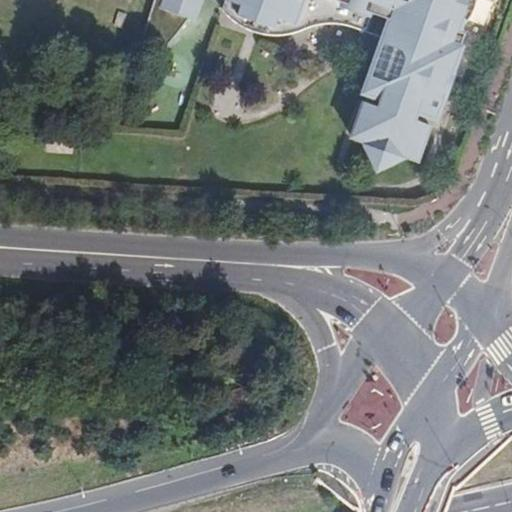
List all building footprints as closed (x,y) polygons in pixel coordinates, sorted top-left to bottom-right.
[(152,0),(141,38),(166,46),(179,31),(192,12),(197,0),(224,0),(241,6),(237,17),(273,30),(277,19),(294,24),(296,16),(331,0),(363,0),(392,11),(389,21),(389,22),(383,39),(379,51),(375,62),(363,96),(380,102),(378,109),(362,104),(350,139),(365,144),(363,150),(372,167),(378,164),(381,171),(399,163),(401,157),(416,162),(428,127),(413,122),(416,115),(433,121),(440,101),(450,73),(464,35),(457,33),(458,30),(462,26),(467,22),(470,16),(473,11),(475,5),(475,0),(152,0)] [(392,11),(363,0),(331,0),(296,16),(294,24),(277,19),(273,30),(237,17),(241,6),(224,0),(221,10),(224,14),(228,18),(232,21),(239,26),(246,30),(252,32),(259,34),(265,35),(272,36),(279,36),(284,35),(289,35),(294,33),(300,31),(310,27),(314,26),(318,25),(322,25),(327,25),(330,24),(335,25),(340,25),(345,26),(349,27),(352,28),(383,39),(389,22),(389,21),(392,11)] [(379,51),(374,49),(370,60),(375,62),(379,51)] [(455,75),(450,73),(440,101),(446,102),(455,75)] [(381,171),(378,164),(372,167),(375,174),(381,171)] [(289,378),(287,398),(299,399),(301,380),(289,378)] [(250,387),(215,397),(225,430),(260,420),(250,387)]
